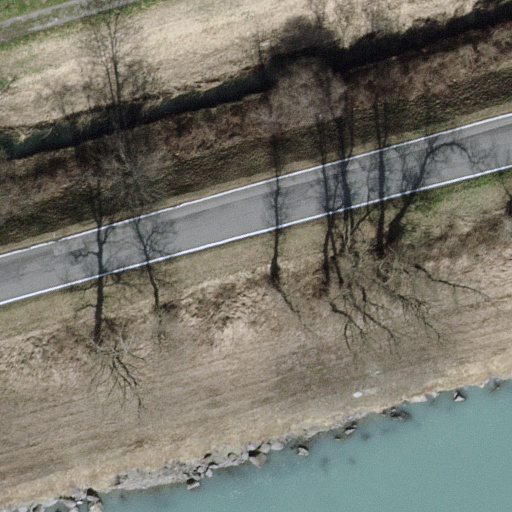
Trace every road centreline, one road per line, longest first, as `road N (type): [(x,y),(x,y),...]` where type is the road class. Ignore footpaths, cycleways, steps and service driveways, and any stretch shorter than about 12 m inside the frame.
road 1 (unclassified): [(511,140),(0,282)]
road 2 (track): [(133,0),(0,39)]
